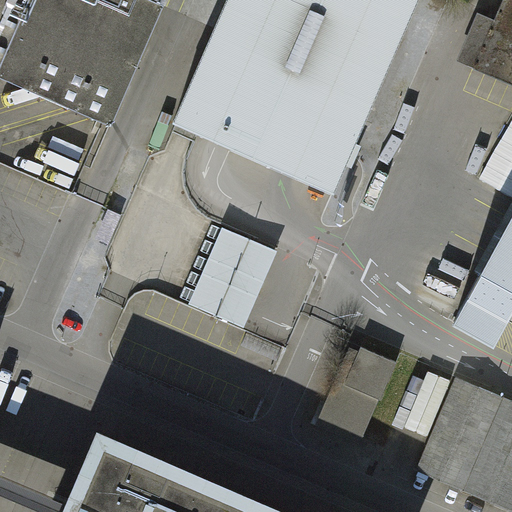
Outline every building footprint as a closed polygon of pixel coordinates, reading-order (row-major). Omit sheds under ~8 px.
[(16,0),(0,36),(0,78),(103,126),(155,0),(16,0)] [(225,0),(165,134),(324,205),(416,0),(225,0)] [(511,0),(495,0),(487,21),(469,14),(450,60),(511,85),(511,0)] [(511,206),(449,321),(494,345),(511,312),(511,206)] [(241,331),(273,256),(219,233),(187,308),(241,331)] [(315,426),(359,445),(379,400),(380,401),(397,363),(361,348),(360,352),(350,347),(315,426)] [(413,471),(511,511),(511,405),(451,380),(413,471)] [(278,511),(95,435),(65,505),(62,511),(278,511)] [(0,477),(0,496),(37,511),(62,511),(65,505),(0,477)]
